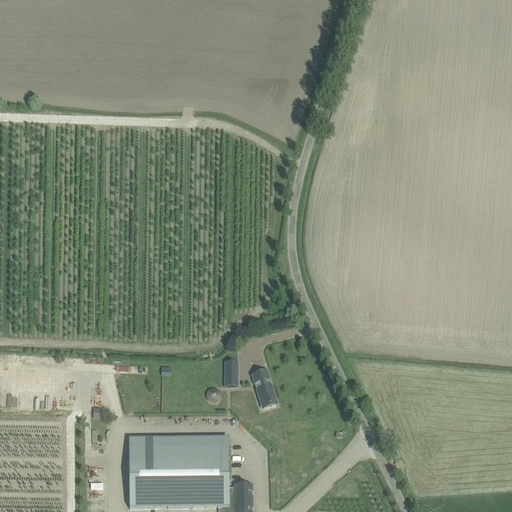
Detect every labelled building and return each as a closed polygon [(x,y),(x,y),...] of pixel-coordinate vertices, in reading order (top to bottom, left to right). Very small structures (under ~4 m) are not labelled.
[(238,364),(225,364),(225,388),(238,388),(238,364)] [(171,367),(162,367),(162,376),(171,376),(171,367)] [(277,405),(277,404),(267,372),(252,377),(260,402),(265,400),(267,408),(277,405)] [(18,393),(18,410),(45,411),(46,394),(18,393)] [(229,449),(129,450),(130,510),(224,509),(223,511),(252,511),(253,490),(252,490),(235,490),(235,491),(230,491),(229,449)]
